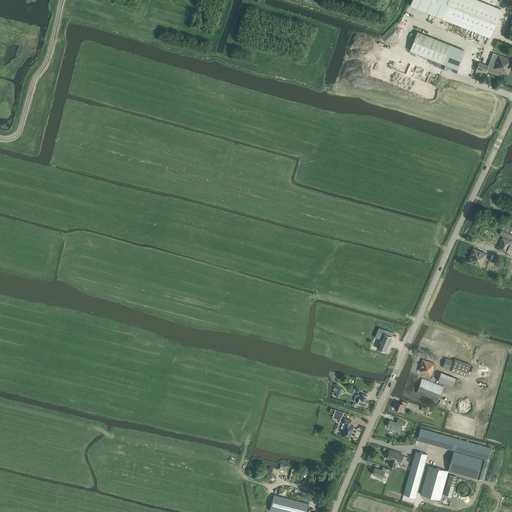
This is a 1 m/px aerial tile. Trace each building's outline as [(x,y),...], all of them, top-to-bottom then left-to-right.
[(411,0),(410,6),(443,19),(490,37),(501,9),(478,0),(411,0)] [(418,32),(410,51),(412,52),(418,54),(440,63),(456,69),(464,50),(418,32)] [(511,59),(499,55),(494,68),(507,73),(511,60),(511,59)] [(486,73),(488,66),(479,63),(477,69),(486,73)] [(511,226),(505,223),(500,234),(511,239),(511,226)] [(506,252),(511,241),(502,238),(497,249),(506,252)] [(481,267),(487,254),(473,248),(468,261),(481,267)] [(375,337),(381,340),(377,348),(385,352),(393,333),(379,327),(375,337)] [(466,376),(470,364),(455,359),(454,361),(446,358),(443,367),(466,376)] [(433,366),(434,363),(423,360),(419,371),(431,375),(434,367),(433,366)] [(453,387),(456,378),(441,372),(438,381),(453,387)] [(439,402),(444,387),(422,378),(416,393),(439,402)] [(367,400),(366,400),(368,396),(362,393),(361,395),(358,394),(357,395),(356,396),(354,402),(365,406),(367,400)] [(472,405),(472,403),(472,402),(471,401),(470,400),(469,399),(468,398),(467,398),(465,398),(464,398),(463,398),(462,399),(460,400),(460,401),(459,402),(459,404),(459,405),(459,406),(459,408),(460,409),(461,410),(462,411),(463,411),(465,411),(466,411),(467,411),(468,411),(470,410),(470,409),(471,408),(472,407),(472,405)] [(405,408),(408,403),(403,401),(402,403),(397,401),(394,408),(400,411),(402,407),(405,408)] [(329,413),(341,417),(343,413),(331,408),(329,413)] [(341,436),(349,439),(354,426),(350,425),(352,421),(344,418),(342,422),(346,424),(341,436)] [(404,426),(406,422),(398,419),(396,423),(390,420),(387,426),(393,429),(393,430),(399,433),(402,425),(404,426)] [(417,440),(454,450),(448,470),(477,478),(482,459),(487,460),(491,448),(420,428),(417,440)] [(390,450),(387,458),(390,459),(389,465),(396,467),(397,462),(400,463),(403,454),(390,450)] [(415,498),(427,454),(416,451),(403,494),(415,498)] [(477,478),(482,479),(487,460),(482,459),(477,478)] [(440,500),(448,471),(429,466),(421,495),(440,500)] [(389,473),(390,469),(383,467),(382,470),(375,468),(373,474),(379,476),(379,477),(382,478),(385,472),(389,473)] [(300,484),(304,472),(297,470),(293,482),(300,484)] [(329,478),(316,474),(313,488),(326,492),(329,482),(328,482),(329,478)] [(450,475),(447,485),(454,487),(457,477),(450,475)] [(473,490),(473,489),(473,487),(472,486),(471,485),(470,484),(469,483),(468,483),(466,483),(465,483),(463,483),(462,484),(461,485),(460,485),(459,487),(458,488),(458,490),(458,491),(459,492),(459,494),(460,495),(461,496),(462,497),(463,497),(465,497),(467,497),(468,497),(470,496),(471,495),(472,495),(472,493),(473,492),(473,490)] [(300,499),(301,496),(303,491),(293,488),(291,496),(300,499)] [(306,511),(309,504),(274,495),(270,511),(274,511),(306,511)]
